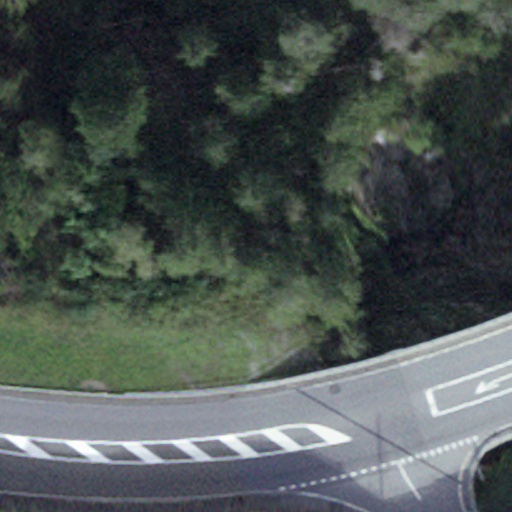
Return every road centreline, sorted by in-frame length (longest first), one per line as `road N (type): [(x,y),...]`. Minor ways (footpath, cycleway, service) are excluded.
road 1 (primary): [(383,419),(207,452),(0,444)]
road 2 (primary): [(511,375),(383,419)]
